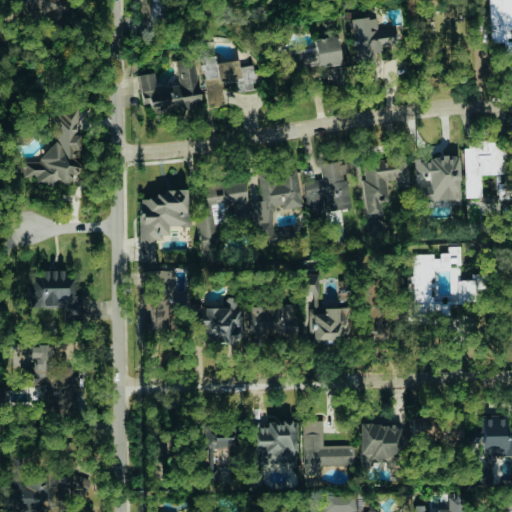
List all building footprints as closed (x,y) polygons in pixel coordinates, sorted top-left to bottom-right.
[(41,0),(21,0),(21,15),(41,16),(41,0)] [(148,0),(147,22),(166,23),(167,0),(148,0)] [(350,19),(355,62),(361,61),(364,81),(379,79),(375,50),(401,46),(399,25),(377,28),(375,17),(350,19)] [(340,62),(335,35),(313,39),(314,46),(282,52),(285,71),(340,62)] [(205,104),(223,103),(222,83),(235,82),(236,90),(258,88),(256,64),(238,66),(237,60),(215,62),(214,55),(200,56),(205,104)] [(137,74),(140,104),(148,103),(149,112),(198,107),(194,59),(175,60),(178,85),(154,87),(152,72),(137,74)] [(78,108),(48,107),(47,169),(36,169),(36,184),(68,184),(69,168),(66,168),(66,155),(76,156),(78,108)] [(465,197),(481,197),(480,174),(504,174),(503,140),(463,141),(465,197)] [(408,186),(405,156),(360,161),(367,216),(382,214),(380,201),(387,200),(385,181),(394,179),(395,188),(408,186)] [(449,199),(450,204),(460,204),(458,156),(414,158),(416,201),(449,199)] [(302,181),(308,222),(330,219),(329,211),(355,207),(352,187),(347,188),(345,173),(349,173),(348,159),(319,163),(321,178),(302,181)] [(302,206),(296,168),(257,174),(261,200),(250,201),(254,224),(276,221),(274,210),(302,206)] [(199,184),(203,214),(196,214),(202,265),(219,263),(215,223),(228,221),(226,205),(235,204),(236,213),(248,211),(243,178),(199,184)] [(138,261),(154,261),(153,237),(168,237),(168,226),(189,226),(189,193),(138,193),(138,261)] [(448,246),(448,266),(459,266),(460,247),(448,246)] [(433,267),(447,267),(447,253),(439,253),(439,254),(408,254),(408,315),(446,315),(446,303),(433,303),(433,267)] [(64,307),(64,321),(80,321),(81,295),(67,295),(68,270),(35,270),(34,306),(64,307)] [(316,293),(316,272),(300,272),(300,293),(316,293)] [(475,295),(474,279),(460,280),(460,296),(475,295)] [(205,308),(205,342),(241,342),(240,297),(223,297),(224,308),(205,308)] [(295,304),(247,305),(248,336),(296,336),(295,304)] [(346,307),(310,307),(311,342),(347,341),(346,307)] [(51,345),(16,345),(15,365),(32,365),(32,384),(47,384),(47,392),(79,392),(79,376),(72,376),(72,368),(51,367),(51,345)] [(410,417),(410,442),(459,443),(460,418),(410,417)] [(351,445),(322,446),(321,420),(301,421),(302,467),(351,465),(351,445)] [(249,464),(293,465),(294,421),(249,421),(249,464)] [(358,464),(385,464),(385,467),(399,467),(398,445),(401,445),(401,424),(358,424),(358,464)] [(235,464),(235,434),(210,434),(210,464),(235,464)] [(26,464),(14,507),(31,511),(38,511),(42,500),(57,504),(60,491),(81,496),(85,480),(26,464)] [(322,511),(344,511),(354,511),(354,494),(322,495),(322,511)] [(412,507),(412,511),(461,511),(461,494),(446,494),(446,510),(424,511),(424,507),(412,507)]
